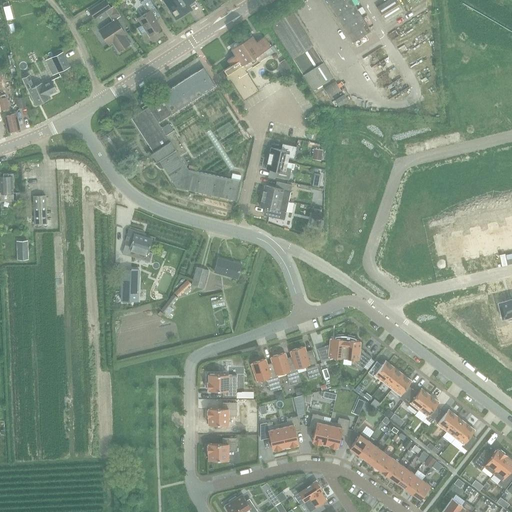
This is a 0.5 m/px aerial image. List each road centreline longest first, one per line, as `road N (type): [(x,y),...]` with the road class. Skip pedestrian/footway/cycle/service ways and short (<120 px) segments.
road 1 (residential): [(511,134),(400,166),(366,262),(399,295)]
road 2 (residential): [(303,316),(193,360),(187,462),(194,493)]
road 3 (residential): [(237,232),(144,203),(109,168),(78,116)]
road 4 (secondary): [(102,99),(256,0)]
road 5 (residential): [(511,423),(380,321)]
road 6 (residential): [(328,468),(279,468),(194,493)]
